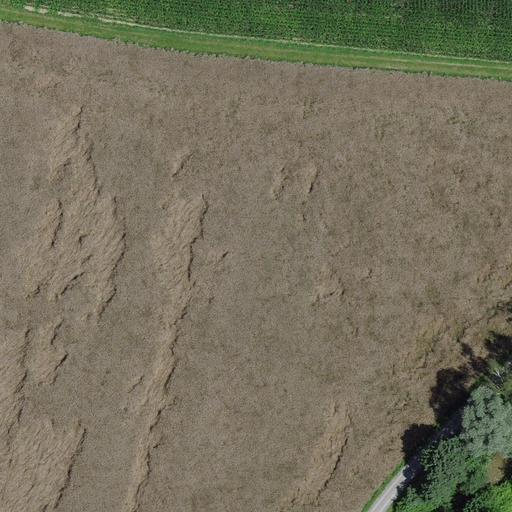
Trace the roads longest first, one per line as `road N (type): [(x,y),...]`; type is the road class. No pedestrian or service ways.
road 1 (track): [(0,15),(245,58),(511,77)]
road 2 (track): [(375,511),(511,370)]
